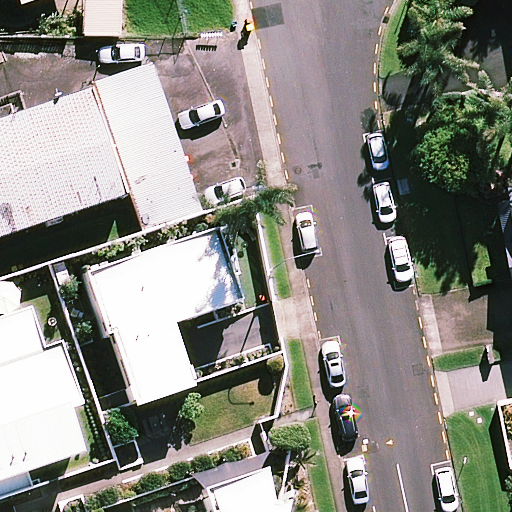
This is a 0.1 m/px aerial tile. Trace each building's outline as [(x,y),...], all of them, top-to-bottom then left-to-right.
[(127,35),(125,0),(91,0),(92,36),(127,35)] [(149,46),(80,71),(134,219),(203,194),(149,46)] [(80,71),(0,100),(0,224),(120,180),(80,71)] [(234,288),(208,218),(81,264),(127,389),(182,369),(162,314),(234,288)] [(0,476),(74,450),(18,300),(0,307),(0,476)] [(251,511),(237,468),(174,491),(182,511),(251,511)]
